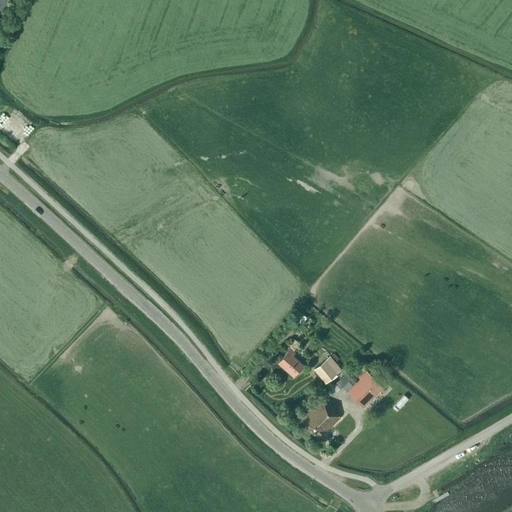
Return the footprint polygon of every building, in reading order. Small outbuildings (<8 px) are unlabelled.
[(290,347),(294,350),(298,345),(295,342),(296,341),(293,338),(289,344),(291,346),(290,347)] [(294,353),(290,349),(278,362),(293,376),(303,365),(292,355),(294,353)] [(335,362),(339,359),(334,353),(330,356),(330,355),(314,369),(325,382),(341,368),(335,362)] [(359,378),(356,381),(347,373),(336,383),(341,389),(343,387),(348,391),(355,398),(364,407),(383,388),(365,369),(357,376),(359,378)] [(400,404),(410,395),(406,391),(396,400),(400,404)] [(334,411),(335,410),(321,397),(298,419),(318,439),(340,417),(334,411)]
